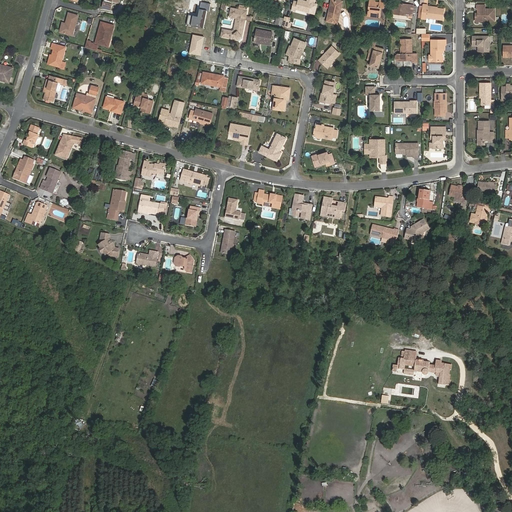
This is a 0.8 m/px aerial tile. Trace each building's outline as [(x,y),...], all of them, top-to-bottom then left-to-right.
[(119,0),(104,0),(102,7),(110,9),(113,1),(119,2),(119,0)] [(296,9),(310,13),(312,3),(312,0),(307,0),(308,2),(301,0),(298,0),(298,2),(294,1),(292,10),(296,11),(296,9)] [(379,0),(380,2),(375,2),(375,0),(370,0),(369,12),(372,12),(373,15),(373,16),(380,17),(381,8),(384,8),(385,0),(382,0),(379,0)] [(331,9),(330,9),(327,21),(337,24),(342,3),(333,1),(331,9)] [(209,4),(201,2),(198,16),(188,14),(186,24),(204,28),(209,4)] [(402,5),(393,4),(392,13),(408,15),(408,17),(412,17),(413,5),(402,4),(402,5)] [(239,9),(231,7),(229,17),(236,19),(234,30),(232,31),(222,29),(221,36),(238,40),(242,36),(245,22),(252,23),(253,19),(253,18),(246,17),(247,11),(248,7),(239,5),(239,9)] [(428,6),(423,5),(421,18),(427,19),(427,18),(436,19),(443,20),(444,9),(428,7),(428,6)] [(476,14),(476,21),(495,21),(495,9),(485,9),(485,5),(477,5),(477,9),(478,9),(478,14),(476,14)] [(69,13),(66,23),(62,22),(60,32),(73,35),(78,15),(69,13)] [(277,16),(275,24),(282,25),(284,18),(277,16)] [(109,38),(111,39),(114,25),(101,22),(99,30),(100,30),(98,36),(100,36),(98,44),(107,46),(109,38)] [(272,32),(257,29),(254,42),(270,45),(272,32)] [(204,37),(193,34),(189,53),(201,55),(204,37)] [(473,36),(473,46),(478,46),(478,51),(489,51),(489,36),(473,36)] [(300,64),(301,59),(300,58),(306,43),(294,38),(288,55),(290,55),(288,62),(300,64)] [(417,63),(417,53),(412,53),(412,39),(401,39),(401,53),(398,53),(396,56),(396,59),(398,61),(412,61),(412,63),(417,63)] [(442,56),(441,55),(441,50),(445,50),(445,45),(446,45),(446,40),(431,40),(431,61),(442,61),(442,56)] [(54,49),(50,64),(60,67),(62,62),(66,47),(53,43),(51,48),(54,49)] [(335,43),(319,60),(327,68),(343,50),(335,43)] [(511,45),(503,46),(503,57),(511,57),(511,45)] [(384,49),(375,47),(371,61),(370,66),(379,68),(384,49)] [(0,80),(9,83),(13,68),(2,65),(0,70),(0,80)] [(220,75),(203,72),(201,83),(221,87),(222,87),(224,77),(220,76),(220,75)] [(61,85),(65,86),(67,80),(55,76),(53,81),(49,80),(44,99),(53,102),(59,83),(62,84),(61,85)] [(257,80),(239,76),(237,86),(258,90),(259,85),(256,85),(257,80)] [(225,93),(228,77),(224,77),(222,87),(221,87),(219,92),(225,93)] [(325,81),(321,99),(331,101),(331,102),(335,103),(337,95),(333,94),(335,83),(325,81)] [(480,95),(482,95),(482,105),(491,105),(491,100),(491,83),(480,83),(480,95)] [(507,96),(511,96),(511,85),(511,84),(506,84),(506,87),(502,87),(502,100),(507,100),(507,96)] [(92,85),(89,93),(97,95),(99,87),(92,85)] [(276,86),(273,109),(285,111),(286,100),(288,100),(290,88),(276,86)] [(380,111),(380,104),(379,104),(379,101),(380,101),(380,95),(375,95),(375,86),(366,87),(366,95),(370,95),(370,111),(380,111)] [(142,93),(144,89),(139,88),(138,92),(134,105),(144,107),(143,111),(150,113),(154,101),(149,100),(149,99),(146,99),(147,94),(142,93)] [(92,112),(96,98),(88,96),(77,93),(73,107),(92,112)] [(435,94),(435,101),(436,102),(437,108),(435,109),(435,116),(445,116),(445,112),(446,112),(446,109),(445,108),(445,102),(446,102),(446,93),(435,94)] [(121,114),(125,102),(107,96),(104,107),(110,109),(110,108),(112,109),(112,111),(121,114)] [(159,120),(167,123),(166,124),(178,127),(181,116),(185,103),(175,100),(169,113),(169,111),(163,109),(159,120)] [(410,101),(410,102),(404,102),(395,102),(395,113),(417,113),(417,101),(410,101)] [(189,118),(193,120),(194,117),(198,119),(201,123),(202,124),(203,123),(210,125),(213,113),(196,109),(195,111),(191,110),(189,118)] [(479,121),(479,130),(480,130),(480,141),(489,140),(489,142),(493,142),(493,132),(490,132),(489,121),(479,121)] [(242,140),(241,143),(247,145),(251,127),(231,123),(230,132),(235,140),(238,140),(238,139),(242,140)] [(32,147),(33,144),(35,144),(36,143),(37,140),(38,137),(39,136),(37,135),(39,128),(32,125),(29,132),(31,133),(27,141),(25,140),(23,144),(32,147)] [(315,129),(314,136),(332,139),(332,137),(336,138),(338,130),(334,129),(334,128),(317,125),(316,129),(315,129)] [(431,139),(433,139),(433,142),(433,148),(443,148),(443,138),(446,138),(445,132),(436,132),(436,127),(431,127),(431,139)] [(287,138),(277,133),(269,149),(262,145),(259,152),(277,161),(282,152),(280,151),(287,138)] [(64,135),(56,155),(67,159),(74,143),(81,144),(82,139),(64,135)] [(41,147),(49,150),(53,140),(45,137),(41,147)] [(387,163),(387,156),(385,155),(385,139),(370,140),(370,144),(365,144),(365,153),(370,153),(370,157),(376,157),(376,155),(380,155),(380,163),(387,163)] [(396,144),(396,153),(403,153),(407,153),(407,155),(413,155),(413,157),(418,157),(418,143),(396,144)] [(122,151),(121,157),(117,177),(130,180),(131,172),(128,171),(130,159),(131,153),(122,151)] [(312,156),(315,164),(321,162),(321,164),(330,161),(331,164),(335,163),(332,154),(328,155),(327,152),(319,155),(318,154),(312,156)] [(18,169),(14,177),(26,183),(27,181),(29,174),(33,165),(32,164),(34,161),(25,157),(20,170),(18,169)] [(145,161),(142,174),(151,176),(157,174),(163,175),(165,166),(156,164),(155,165),(152,164),(151,165),(149,164),(149,162),(145,161)] [(44,187),(54,191),(61,173),(50,168),(47,176),(48,177),(46,182),(44,181),(41,188),(43,189),(44,187)] [(207,176),(184,170),(181,180),(200,186),(200,184),(204,186),(205,184),(206,180),(207,177),(207,176)] [(497,184),(478,182),(477,192),(490,194),(489,197),(496,198),(497,194),(495,194),(497,184)] [(449,196),(467,200),(469,190),(451,186),(449,196)] [(118,220),(119,211),(123,212),(126,192),(117,190),(113,210),(109,209),(107,218),(118,220)] [(264,202),(269,203),(273,204),(272,208),(280,209),(283,196),(274,195),(273,196),(264,194),(264,191),(260,190),(259,194),(258,201),(257,203),(263,204),(264,202)] [(433,202),(429,201),(431,191),(420,190),(417,208),(432,210),(433,202)] [(1,191),(0,192),(0,208),(3,210),(10,195),(1,191)] [(143,200),(141,211),(159,214),(163,215),(165,205),(161,204),(149,202),(150,197),(142,195),(141,200),(143,200)] [(304,196),(295,195),(293,208),(302,210),(301,218),(310,220),(312,206),(302,204),(304,196)] [(335,219),(340,220),(342,211),(345,211),(346,203),(338,201),(338,206),(332,205),(333,198),(324,196),(320,216),(327,217),(328,213),(336,215),(335,219)] [(376,197),(375,205),(382,206),(381,215),(391,217),(393,197),(389,196),(389,198),(388,198),(376,197)] [(227,209),(225,217),(240,220),(241,212),(236,211),(238,200),(229,198),(227,206),(228,207),(228,209),(227,209)] [(32,224),(33,221),(40,224),(48,206),(39,202),(37,203),(32,215),(29,214),(25,221),(32,224)] [(161,202),(161,204),(165,205),(163,215),(159,214),(159,216),(164,217),(167,203),(161,202)] [(189,209),(187,218),(186,218),(185,225),(194,227),(195,220),(196,220),(198,211),(200,211),(201,208),(191,206),(190,209),(189,209)] [(488,212),(489,213),(490,209),(480,206),(478,207),(476,215),(474,214),(472,215),(471,220),(472,222),(483,225),(485,224),(488,212)] [(417,226),(411,230),(407,229),(405,238),(420,242),(421,234),(430,229),(424,219),(418,223),(417,226)] [(394,230),(373,225),(370,234),(391,240),(391,242),(396,244),(399,232),(394,231),(394,230)] [(226,230),(221,253),(231,255),(233,245),(235,232),(226,230)] [(118,257),(119,249),(116,248),(109,239),(110,235),(102,233),(100,243),(101,245),(100,247),(104,253),(107,254),(107,255),(118,257)] [(82,242),(76,241),(74,249),(80,252),(82,242)] [(144,266),(145,265),(155,267),(158,252),(151,251),(149,255),(140,253),(139,255),(137,263),(138,265),(144,266)] [(185,259),(183,258),(182,257),(178,256),(175,258),(174,263),(176,266),(180,267),(181,266),(185,267),(185,269),(187,272),(192,273),(194,260),(190,255),(185,259)] [(415,367),(414,371),(418,371),(422,372),(423,373),(423,374),(424,375),(425,375),(426,375),(427,375),(428,374),(429,374),(429,372),(436,373),(436,374),(436,375),(437,376),(438,377),(439,377),(440,376),(438,387),(445,388),(446,385),(450,386),(451,380),(450,380),(451,375),(449,375),(450,370),(451,370),(452,365),(441,364),(442,361),(436,360),(436,365),(429,364),(430,362),(416,360),(417,351),(405,350),(405,352),(402,351),(402,356),(404,356),(404,359),(399,358),(398,365),(397,369),(405,370),(405,365),(415,367)]
